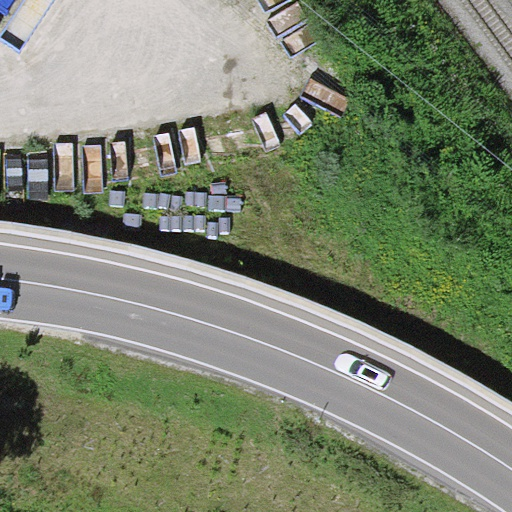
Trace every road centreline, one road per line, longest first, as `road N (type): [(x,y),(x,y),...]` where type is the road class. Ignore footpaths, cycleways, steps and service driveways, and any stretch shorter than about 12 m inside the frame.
road 1 (trunk): [(511,468),(373,390),(267,344),(145,304),(0,278)]
road 2 (unknown): [(51,0),(164,138),(201,204),(214,252),(207,324)]
